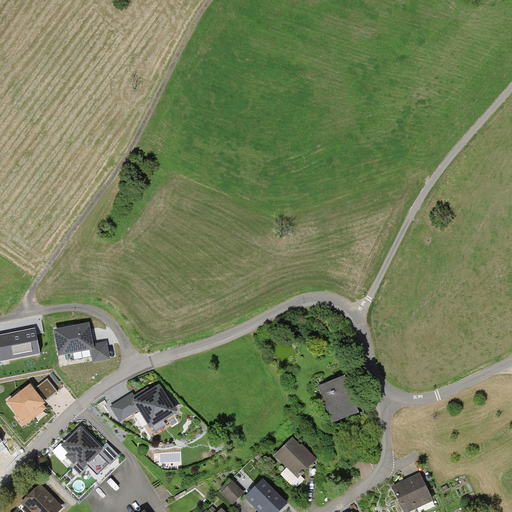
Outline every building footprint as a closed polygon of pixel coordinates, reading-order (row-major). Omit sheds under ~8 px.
[(90,323),(53,329),(58,355),(89,349),(92,362),(111,359),(107,341),(94,343),(91,332),(90,323)] [(20,332),(0,335),(0,361),(40,353),(34,329),(20,332)] [(344,377),(317,386),(331,423),(357,414),(344,377)] [(48,379),(34,389),(38,395),(41,393),(46,400),(57,391),(48,379)] [(34,389),(31,385),(8,403),(17,415),(16,417),(24,427),(47,409),(44,405),(46,404),(38,395),(36,392),(34,389)] [(176,412),(159,385),(137,399),(133,393),(110,407),(120,423),(139,411),(149,429),(176,412)] [(82,429),(80,427),(60,446),(67,453),(65,456),(72,463),(70,465),(79,476),(89,467),(88,466),(104,450),(102,449),(104,447),(84,427),(82,429)] [(299,446),(293,439),(275,456),(297,479),(316,460),(301,445),(299,446)] [(88,466),(89,467),(97,475),(109,464),(110,465),(119,457),(107,444),(104,447),(102,449),(104,450),(88,466)] [(418,474),(391,487),(403,511),(407,511),(431,501),(418,474)] [(243,494),(231,482),(221,493),(232,505),(243,494)] [(279,511),(287,504),(263,482),(246,500),(258,511),(279,511)] [(58,511),(62,508),(40,484),(19,504),(25,511),(58,511)]
